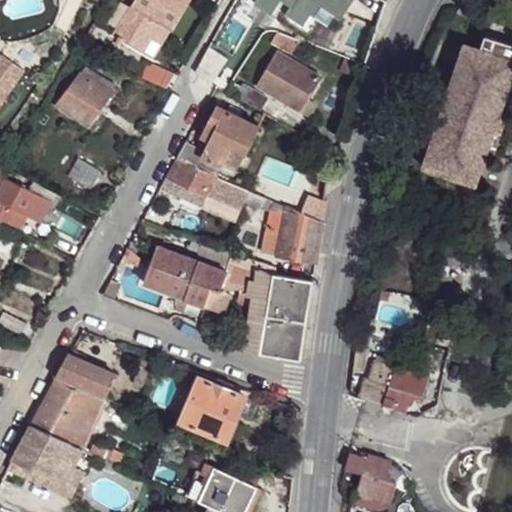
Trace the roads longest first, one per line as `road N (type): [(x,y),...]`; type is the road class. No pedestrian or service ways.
road 1 (residential): [(323,393),(353,197),(379,107),(425,0)]
road 2 (unclassified): [(226,0),(191,62),(188,91),(73,303)]
road 3 (unclassified): [(73,303),(323,393)]
road 4 (unclassified): [(73,303),(0,434)]
